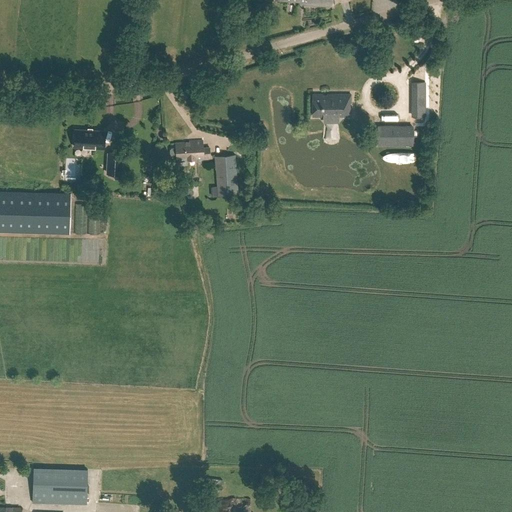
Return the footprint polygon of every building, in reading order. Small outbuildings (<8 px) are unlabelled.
[(291,10),(298,7),(295,1),(289,4),(291,10)] [(313,116),(350,116),(350,95),(313,95),(313,116)] [(426,104),(416,104),(416,115),(426,115),(426,104)] [(412,127),(378,127),(378,145),(412,145),(412,127)] [(75,129),(74,146),(104,148),(105,130),(75,129)] [(203,148),(202,140),(189,141),(189,142),(176,143),(176,148),(172,148),(170,150),(171,154),(172,156),(177,155),(177,163),(178,163),(178,157),(187,156),(187,159),(210,158),(209,147),(203,148)] [(122,154),(108,153),(106,173),(120,174),(122,154)] [(238,195),(234,154),(214,156),(217,197),(238,195)] [(71,193),(0,190),(0,231),(70,233),(71,193)] [(88,469),(33,468),(32,502),(87,504),(88,469)]
